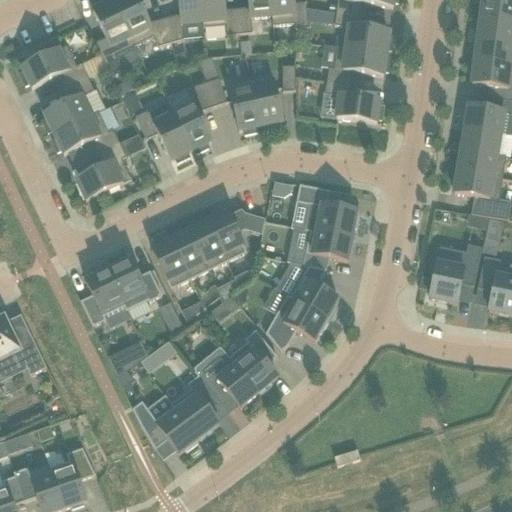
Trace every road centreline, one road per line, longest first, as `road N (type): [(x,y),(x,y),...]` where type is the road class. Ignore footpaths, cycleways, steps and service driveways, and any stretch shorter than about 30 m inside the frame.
road 1 (residential): [(0,100),(73,247),(240,172),(298,159),(404,184)]
road 2 (residential): [(178,511),(314,412),(375,328)]
road 3 (residential): [(404,184),(428,0)]
road 4 (residential): [(375,328),(394,267),(404,184)]
road 5 (residential): [(511,361),(446,355),(375,328)]
